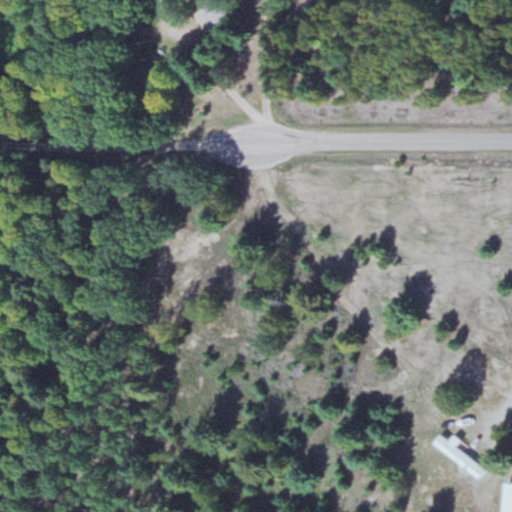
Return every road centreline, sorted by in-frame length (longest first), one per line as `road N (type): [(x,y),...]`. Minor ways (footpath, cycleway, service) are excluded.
road 1 (residential): [(511,145),(244,145)]
road 2 (track): [(244,145),(0,146)]
